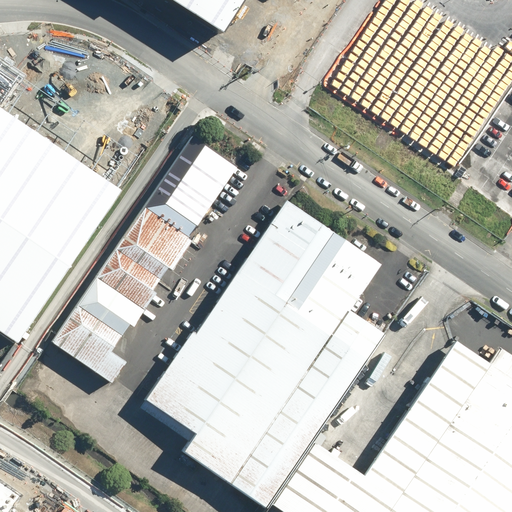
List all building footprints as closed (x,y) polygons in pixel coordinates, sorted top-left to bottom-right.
[(151,0),(226,46),(254,0),(151,0)] [(339,54),(319,83),(511,215),(511,0),(415,0),(366,72),(339,54)] [(0,338),(125,158),(0,72),(0,338)] [(239,167),(192,135),(52,342),(111,381),(126,359),(114,351),(239,167)] [(377,263),(285,201),(150,401),(194,431),(180,452),(227,483),(345,309),(377,263)] [(345,309),(227,483),(264,509),(310,441),(382,334),(345,309)] [(269,511),(394,511),(501,356),(463,330),(363,477),(310,441),(264,509),(269,511)] [(511,511),(511,363),(501,356),(394,511),(511,511)]
